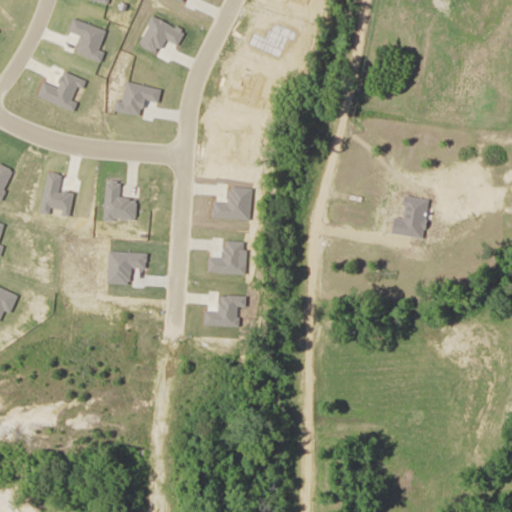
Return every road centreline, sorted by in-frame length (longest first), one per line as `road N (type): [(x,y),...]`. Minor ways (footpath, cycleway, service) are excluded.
road 1 (residential): [(230,0),(194,72),(173,308)]
road 2 (residential): [(183,147),(99,140),(34,125),(0,106)]
